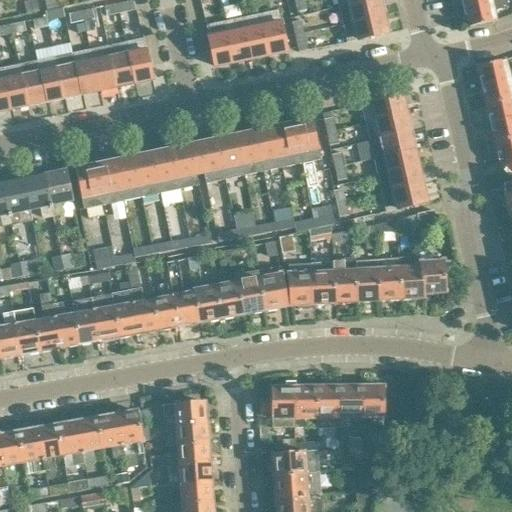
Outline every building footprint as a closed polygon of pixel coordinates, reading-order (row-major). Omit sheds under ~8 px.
[(40,12),(36,0),(33,0),(24,2),(26,15),(40,12)] [(60,9),(57,0),(44,0),(47,11),(60,9)] [(136,10),(134,0),(119,4),(121,13),(136,10)] [(307,10),(304,0),(294,0),(297,13),(307,10)] [(383,16),(379,0),(372,0),(340,8),(344,25),(383,16)] [(499,0),(460,0),(463,9),(499,0)] [(496,21),(494,11),(508,8),(506,0),(499,0),(463,9),(467,27),(496,21)] [(121,13),(119,4),(104,7),(106,16),(121,13)] [(65,17),(63,8),(60,9),(47,11),(45,12),(46,17),(48,21),(65,17)] [(98,18),(95,9),(95,8),(82,11),(84,21),(98,18)] [(287,52),(279,10),(260,14),(269,55),(287,52)] [(84,21),(82,11),(69,14),(70,24),(84,21)] [(269,55),(260,14),(242,18),(251,59),(269,55)] [(387,34),(383,16),(344,25),(348,43),(387,34)] [(49,27),(48,21),(46,17),(33,20),(34,30),(49,27)] [(251,59),(242,18),(224,22),(233,63),(251,59)] [(305,36),(301,21),(292,23),(296,38),(305,36)] [(27,32),(24,22),(11,25),(13,35),(27,32)] [(233,63),(224,22),(206,26),(215,67),(233,63)] [(0,37),(13,35),(11,25),(0,27),(0,37)] [(308,51),(305,36),(296,38),(299,53),(308,51)] [(153,80),(145,39),(127,43),(135,83),(153,80)] [(135,83),(127,43),(109,46),(118,87),(135,83)] [(118,87),(109,46),(91,50),(100,91),(118,87)] [(100,91),(91,50),(73,54),(82,95),(100,91)] [(82,95),(73,54),(55,58),(64,98),(82,95)] [(64,98),(55,58),(37,61),(46,102),(64,98)] [(511,78),(511,69),(507,71),(505,60),(476,67),(481,86),(511,78)] [(46,102),(37,61),(19,65),(28,106),(46,102)] [(28,106),(19,65),(1,69),(10,109),(28,106)] [(0,111),(10,109),(1,69),(0,69),(0,111)] [(511,98),(511,89),(511,78),(481,86),(485,105),(511,98)] [(348,92),(328,98),(334,117),(354,111),(348,92)] [(406,115),(402,97),(361,106),(365,124),(406,115)] [(511,119),(511,98),(485,105),(489,124),(511,119)] [(410,133),(406,115),(365,124),(369,142),(410,133)] [(336,131),(333,118),(324,120),(327,133),(336,131)] [(320,160),(312,119),(293,124),(301,164),(303,164),(309,190),(318,188),(313,162),(318,161),(320,160)] [(511,139),(511,119),(489,124),(494,143),(511,139)] [(301,164),(293,124),(274,128),(282,168),(301,164)] [(282,168),(274,128),(255,132),(263,172),(282,168)] [(339,145),(336,131),(327,133),(330,147),(339,145)] [(263,172),(255,132),(236,136),(244,176),(263,172)] [(373,160),(414,150),(410,133),(369,142),(356,145),(361,163),(373,160)] [(244,176),(236,136),(217,140),(225,180),(244,176)] [(511,159),(511,139),(494,143),(498,162),(511,159)] [(217,140),(190,145),(194,162),(201,160),(204,175),(206,184),(225,180),(217,140)] [(190,145),(171,149),(180,190),(199,186),(197,177),(204,175),(201,160),(194,162),(190,145)] [(180,190),(171,149),(152,153),(161,194),(180,190)] [(418,168),(414,150),(373,160),(377,178),(418,168)] [(161,194),(152,153),(133,157),(142,198),(161,194)] [(344,167),(341,153),(332,155),(335,169),(344,167)] [(142,198),(133,157),(114,161),(123,202),(142,198)] [(511,159),(498,162),(499,167),(511,178),(511,159)] [(123,202),(114,161),(95,165),(104,206),(123,202)] [(104,206),(95,165),(76,169),(85,210),(87,209),(89,219),(104,216),(102,206),(104,206)] [(347,180),(344,167),(335,169),(338,182),(347,180)] [(422,186),(418,168),(377,178),(381,196),(422,186)] [(72,198),(66,172),(46,176),(54,216),(64,214),(61,200),(72,198)] [(54,216),(46,176),(25,180),(31,207),(41,204),(44,218),(54,216)] [(25,180),(4,185),(13,225),(32,221),(29,207),(31,207),(25,180)] [(511,204),(511,184),(503,186),(506,195),(503,196),(506,206),(511,204)] [(0,227),(13,225),(4,185),(0,185),(0,227)] [(426,204),(422,186),(381,196),(385,212),(396,210),(396,211),(426,204)] [(346,204),(343,189),(333,191),(337,206),(346,204)] [(349,216),(346,204),(337,206),(339,218),(349,216)] [(436,226),(434,212),(420,214),(421,228),(436,226)] [(421,228),(420,214),(419,214),(397,221),(397,230),(416,229),(421,228)] [(334,224),(333,216),(313,220),(315,229),(331,226),(331,225),(334,224)] [(294,223),(294,220),(275,223),(277,232),(295,229),(294,224),(294,223)] [(315,229),(313,220),(294,223),(294,224),(295,229),(296,233),(305,232),(305,231),(308,230),(315,229)] [(277,232),(275,223),(255,227),(257,236),(277,232)] [(332,242),(332,235),(331,226),(315,229),(308,230),(309,243),(310,243),(326,239),(327,243),(332,242)] [(257,236),(255,227),(236,231),(238,240),(257,236)] [(397,238),(396,228),(386,229),(387,239),(397,238)] [(354,239),(353,230),(332,235),(332,242),(332,243),(354,239)] [(238,240),(236,231),(216,234),(219,243),(238,240)] [(210,244),(209,236),(191,239),(193,248),(210,244)] [(292,237),(279,239),(282,254),(282,255),(295,253),(292,237)] [(193,248),(191,239),(171,243),(173,251),(193,248)] [(277,255),(275,242),(266,244),(269,257),(277,255)] [(31,243),(16,246),(18,257),(33,253),(31,243)] [(173,251),(171,243),(152,246),(154,255),(173,251)] [(154,255),(152,246),(132,250),(134,256),(134,259),(154,255)] [(242,261),(240,249),(232,250),(234,263),(242,261)] [(234,263),(232,250),(223,252),(225,265),(234,263)] [(444,279),(443,262),(432,263),(432,253),(420,253),(420,257),(422,257),(424,294),(445,293),(444,289),(447,289),(446,279),(444,279)] [(73,268),(70,255),(61,256),(64,270),(73,268)] [(64,270),(61,256),(52,258),(55,272),(64,270)] [(134,259),(134,256),(115,259),(117,267),(135,263),(134,259)] [(199,270),(197,257),(188,259),(190,271),(199,270)] [(422,257),(420,257),(400,258),(402,302),(413,301),(415,300),(424,299),(424,294),(422,257)] [(402,302),(400,258),(398,258),(398,259),(378,259),(380,301),(390,300),(391,302),(402,302)] [(117,267),(115,259),(94,263),(96,271),(117,267)] [(380,301),(378,259),(366,260),(366,269),(355,269),(358,304),(369,304),(372,301),(380,301)] [(32,275),(29,261),(20,263),(23,277),(32,275)] [(193,291),(183,292),(177,261),(167,263),(172,287),(179,326),(187,325),(189,326),(197,325),(199,323),(193,291)] [(336,303),(334,261),(333,262),(311,263),(311,270),(312,270),(314,306),(325,306),(327,304),(336,303)] [(358,304),(355,269),(345,270),(345,261),(334,261),(336,303),(344,303),(346,305),(358,304)] [(23,277),(20,263),(10,265),(11,268),(0,269),(0,270),(2,280),(13,279),(23,277)] [(312,270),(311,270),(301,271),(300,264),(289,265),(291,306),(301,305),(303,307),(314,306),(312,270)] [(165,265),(156,266),(157,274),(166,272),(165,265)] [(160,332),(154,299),(143,301),(137,267),(127,269),(129,282),(130,282),(139,333),(150,331),(153,333),(160,332)] [(287,307),(280,267),(257,271),(265,313),(275,311),(277,309),(287,307)] [(265,313),(257,271),(236,275),(243,315),(252,313),(254,315),(265,313)] [(99,283),(98,275),(86,277),(88,285),(99,283)] [(243,315),(236,275),(215,279),(222,321),(233,319),(234,316),(243,315)] [(222,321),(215,279),(192,283),(193,291),(199,323),(209,321),(211,322),(222,321)] [(130,282),(129,282),(119,284),(121,293),(112,295),(120,339),(128,337),(129,335),(139,333),(130,282)] [(16,285),(8,286),(9,293),(10,293),(18,291),(16,285)] [(9,293),(8,286),(0,287),(0,298),(10,296),(10,293),(9,293)] [(179,326),(172,287),(161,289),(162,297),(154,299),(160,332),(168,330),(169,328),(179,326)] [(50,294),(40,296),(44,319),(35,321),(40,353),(48,352),(50,349),(60,347),(52,305),(50,294)] [(120,339),(112,295),(91,298),(99,340),(109,339),(111,340),(120,339)] [(99,340),(91,298),(72,302),(74,313),(80,346),(88,345),(90,342),(99,340)] [(63,303),(52,305),(60,347),(70,346),(72,347),(80,346),(74,313),(65,315),(63,303)] [(40,353),(35,321),(33,309),(13,313),(20,355),(29,353),(32,355),(40,353)] [(20,355),(13,313),(4,314),(5,326),(0,326),(0,354),(1,360),(9,359),(10,356),(20,355)] [(272,400),(260,400),(260,419),(272,419),(272,428),(295,428),(295,419),(294,389),(293,389),(290,386),(283,386),(279,389),(272,389),(272,400)] [(317,419),(316,386),(305,386),(302,389),(294,389),(295,419),(295,428),(306,428),(306,419),(317,419)] [(339,428),(338,388),(328,389),(326,386),(316,386),(317,419),(317,428),(339,428)] [(360,418),(360,386),(351,386),(348,388),(338,388),(339,428),(350,427),(350,418),(360,418)] [(383,427),(383,388),(372,388),(370,386),(360,386),(360,418),(373,418),(373,427),(383,427)] [(208,423),(208,413),(205,411),(205,403),(163,406),(165,426),(208,423)] [(154,427),(151,410),(138,412),(141,428),(149,427),(149,428),(154,427)] [(125,415),(118,416),(126,457),(128,467),(137,465),(135,456),(133,444),(142,443),(143,442),(141,428),(138,412),(136,413),(134,411),(127,412),(125,415)] [(126,457),(118,416),(109,418),(107,416),(98,418),(104,450),(111,448),(113,459),(126,457)] [(104,450),(98,418),(87,420),(87,421),(78,423),(86,465),(98,463),(96,451),(104,450)] [(86,465),(78,423),(70,425),(67,423),(58,425),(64,457),(72,455),(74,467),(76,475),(88,473),(86,465)] [(207,436),(209,433),(208,423),(165,426),(165,435),(165,447),(177,446),(177,445),(207,443),(207,436)] [(64,457),(58,425),(46,427),(46,429),(39,431),(46,472),(56,470),(54,459),(64,457)] [(149,427),(141,428),(143,442),(150,441),(149,428),(149,427)] [(28,430),(18,432),(24,464),(26,475),(46,472),(39,431),(30,432),(28,430)] [(24,464),(18,432),(7,434),(7,436),(0,437),(0,443),(6,475),(4,475),(5,479),(7,479),(9,493),(16,492),(14,477),(17,477),(15,466),(24,464)] [(362,451),(361,440),(349,440),(349,453),(362,464),(362,451)] [(177,446),(165,447),(167,466),(209,463),(208,456),(211,453),(210,446),(207,443),(177,445),(177,446)] [(380,463),(384,450),(362,451),(362,464),(380,463)] [(273,465),(271,466),(272,473),(275,475),(275,477),(307,475),(319,474),(317,451),(313,451),(273,454),(273,465)] [(353,471),(353,463),(340,451),(341,471),(353,471)] [(209,471),(209,463),(159,467),(159,474),(161,476),(168,475),(169,487),(210,484),(210,483),(212,481),(212,473),(209,471)] [(372,491),(378,470),(358,470),(359,491),(359,492),(372,491)] [(129,483),(127,471),(116,473),(117,485),(129,483)] [(149,473),(130,489),(139,489),(151,488),(149,473)] [(317,496),(317,495),(316,485),(307,486),(307,475),(275,477),(275,480),(273,482),(273,488),(276,490),(277,499),(317,496)] [(89,481),(91,490),(111,486),(109,477),(89,481)] [(68,484),(48,487),(50,497),(70,493),(68,484)] [(214,501),(213,493),(211,491),(210,484),(169,487),(170,507),(212,504),(212,503),(214,501)] [(50,497),(48,487),(29,491),(31,500),(50,497)] [(139,489),(130,489),(134,509),(140,508),(139,489)] [(366,511),(372,491),(359,492),(359,491),(356,492),(357,511),(366,511)] [(105,506),(103,494),(80,498),(82,506),(83,510),(105,506)] [(322,511),(321,495),(317,495),(317,496),(277,499),(277,508),(275,511),(322,511)] [(427,511),(429,507),(377,497),(374,511),(427,511)] [(82,506),(80,498),(58,501),(60,509),(82,506)] [(466,511),(471,511),(474,501),(458,498),(455,510),(466,511)]
